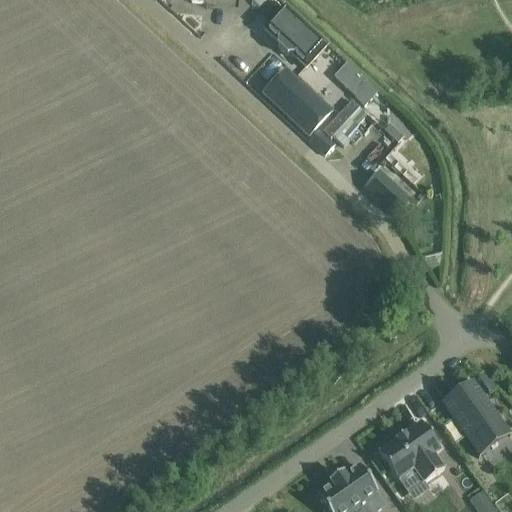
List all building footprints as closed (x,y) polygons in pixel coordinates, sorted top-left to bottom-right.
[(276,17),(264,31),(277,43),(277,49),(286,57),(292,57),(294,59),(305,70),(324,49),(300,26),(283,10),(276,17)] [(336,77),(334,79),(355,98),(366,86),(345,67),(336,77)] [(284,72),(270,87),(294,109),(286,117),(310,138),(331,115),(284,72)] [(389,126),(383,133),(396,145),(402,138),(389,126)] [(340,136),(335,141),(343,149),(349,143),(340,136)] [(416,183),(425,172),(394,148),(385,159),(416,183)] [(409,202),(380,175),(366,190),(395,217),(409,202)] [(453,396),(440,405),(478,460),(480,458),(479,456),(508,436),(509,438),(511,436),(473,382),(460,392),(453,396)] [(421,424),(378,454),(398,482),(413,471),(423,485),(444,470),(434,456),(440,452),(421,424)] [(359,468),(344,478),(342,475),(329,484),(331,487),(316,498),(326,511),(323,511),(351,511),(363,504),(368,511),(379,511),(384,509),(375,495),(377,494),(359,468)] [(482,493),(469,502),(476,511),(483,511),(492,506),(482,493)]
